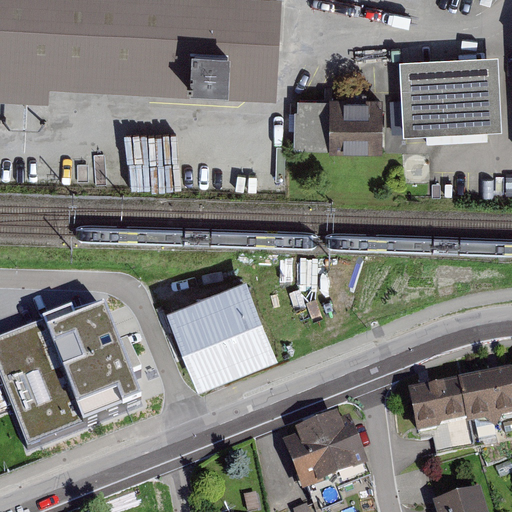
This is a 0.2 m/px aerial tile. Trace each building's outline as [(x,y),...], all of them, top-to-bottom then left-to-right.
[(283,3),(236,0),(0,0),(0,87),(50,91),(277,103),(283,3)] [(500,59),(401,64),(405,139),(504,134),(500,59)] [(50,91),(0,87),(0,104),(50,107),(50,91)] [(330,103),(298,103),(298,114),(295,114),(294,152),(330,153),(330,156),(383,156),(384,102),(366,102),(366,97),(348,97),(348,102),(330,102),(330,103)] [(246,283),(167,317),(199,396),(279,363),(246,283)] [(71,322),(0,349),(0,387),(27,456),(82,435),(84,438),(123,423),(124,425),(142,417),(134,394),(142,391),(127,362),(122,364),(105,319),(73,327),(71,322)] [(511,379),(409,401),(418,446),(487,431),(497,437),(503,428),(511,425),(511,379)] [(372,475),(350,423),(345,425),(344,422),(296,441),(298,445),(283,451),(305,502),(372,475)] [(261,511),(258,496),(245,498),(247,511),(261,511)] [(485,511),(482,499),(440,511),(485,511)]
